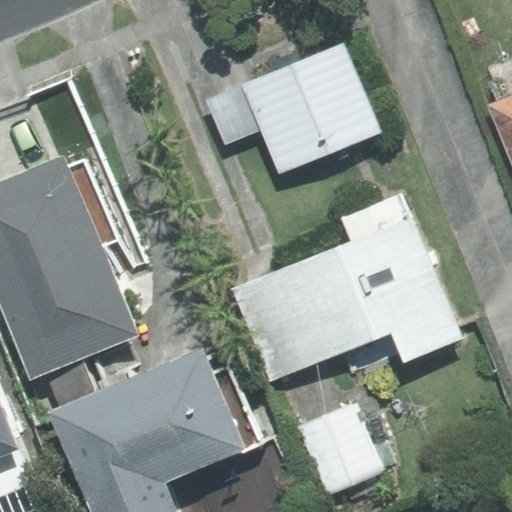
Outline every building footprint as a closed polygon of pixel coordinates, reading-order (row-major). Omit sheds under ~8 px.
[(343,42),(243,84),(244,87),(262,129),(280,173),(380,131),(343,42)] [(208,101),(225,143),(262,129),(244,87),(208,101)] [(511,96),(491,105),(511,156),(511,96)] [(62,159),(0,183),(0,299),(31,377),(136,335),(113,278),(132,271),(87,159),(65,168),(62,159)] [(394,328),(406,358),(460,336),(401,194),(342,219),(351,242),(285,270),(321,358),(394,328)] [(321,358),(285,270),(236,291),(271,377),(321,358)] [(201,350),(50,413),(91,511),(176,511),(164,482),(260,442),(229,368),(212,375),(201,350)] [(0,511),(36,511),(51,507),(0,380),(0,511)] [(383,468),(356,404),(302,427),(329,491),(383,468)]
